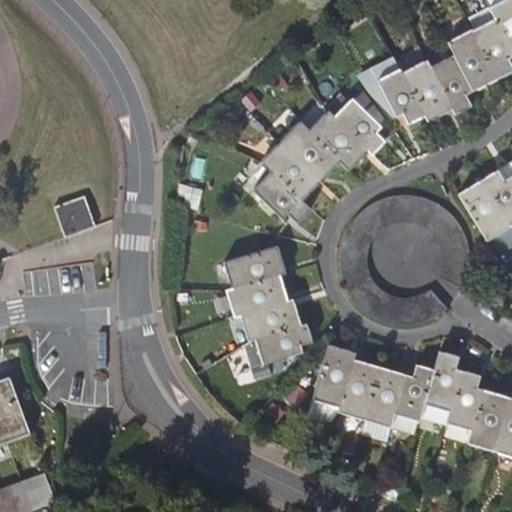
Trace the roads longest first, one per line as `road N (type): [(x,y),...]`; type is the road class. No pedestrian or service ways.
road 1 (residential): [(511,111),(459,149),(346,201),(322,238),(328,298),(357,328),(424,336),(461,317)]
road 2 (residential): [(133,242),(139,156),(126,104),(105,62),(50,0)]
road 3 (residential): [(124,298),(131,370),(169,429),(214,461),(270,484)]
road 4 (residential): [(270,484),(180,405),(154,364),(135,299)]
road 5 (residential): [(124,298),(0,315)]
